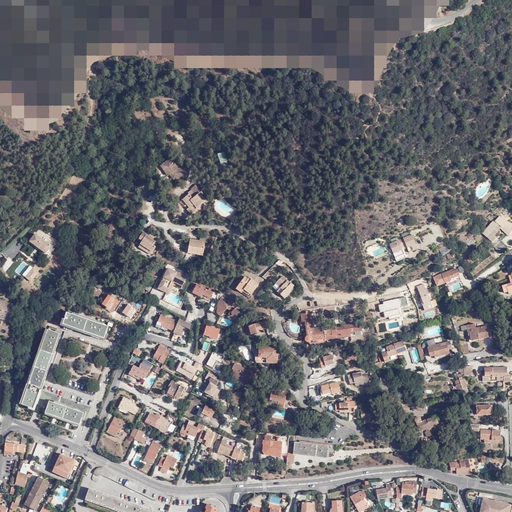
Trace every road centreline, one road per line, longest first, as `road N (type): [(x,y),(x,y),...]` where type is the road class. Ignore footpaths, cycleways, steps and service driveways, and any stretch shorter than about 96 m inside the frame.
road 1 (track): [(83,65),(131,40),(190,62),(306,61),(361,87),(381,41),(426,18)]
road 2 (residential): [(292,265),(304,285),(285,321),(316,390),(315,406),(429,470)]
road 3 (residential): [(238,487),(162,488),(4,418)]
road 4 (tertiary): [(238,487),(429,470)]
road 5 (tertiary): [(429,470),(238,487)]
